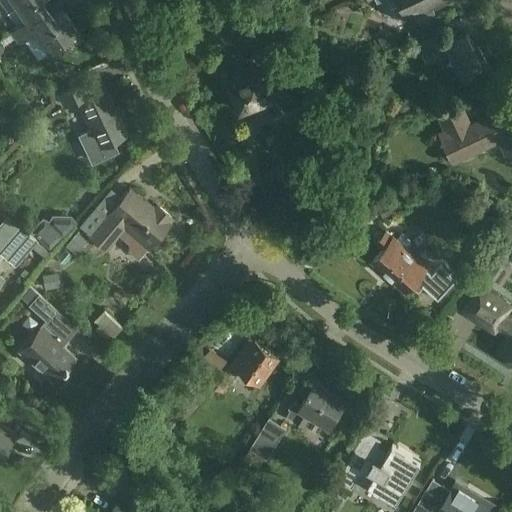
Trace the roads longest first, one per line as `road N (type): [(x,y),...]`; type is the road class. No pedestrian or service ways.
road 1 (residential): [(45,511),(245,239)]
road 2 (residential): [(511,423),(292,284),(245,239)]
road 3 (residential): [(245,239),(190,153),(124,0)]
